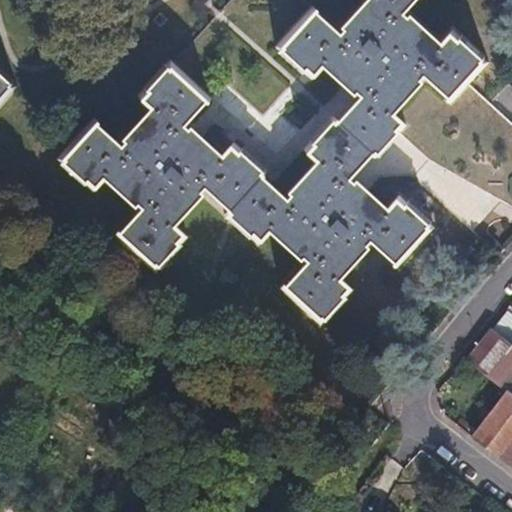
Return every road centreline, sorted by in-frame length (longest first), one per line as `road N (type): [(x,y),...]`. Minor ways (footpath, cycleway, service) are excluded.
road 1 (residential): [(399,424),(511,291)]
road 2 (residential): [(399,424),(511,504)]
